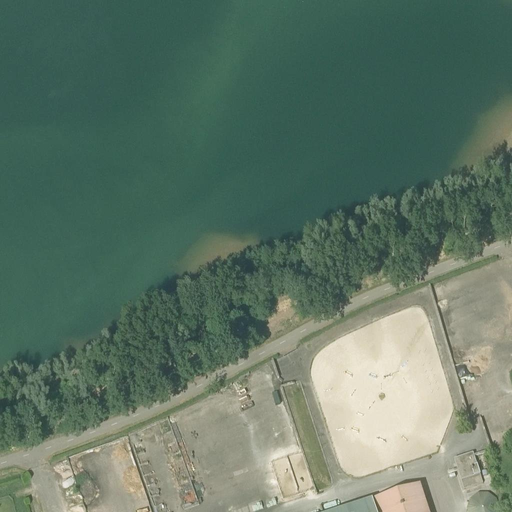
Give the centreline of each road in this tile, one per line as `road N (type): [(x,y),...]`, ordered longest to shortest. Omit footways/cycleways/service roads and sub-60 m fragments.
road 1 (unclassified): [(0,463),(134,418),(344,309),(511,242)]
road 2 (unknown): [(448,511),(434,472),(418,468),(272,511)]
